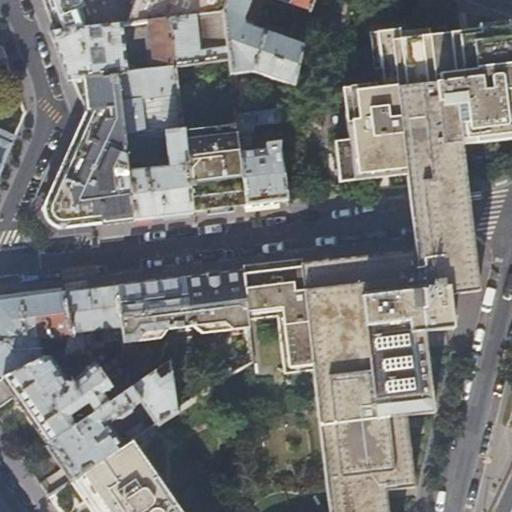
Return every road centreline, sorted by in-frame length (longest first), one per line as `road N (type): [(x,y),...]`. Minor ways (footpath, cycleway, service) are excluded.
road 1 (residential): [(511,208),(0,264)]
road 2 (primary): [(511,261),(453,511)]
road 3 (residential): [(11,0),(44,123),(0,243)]
